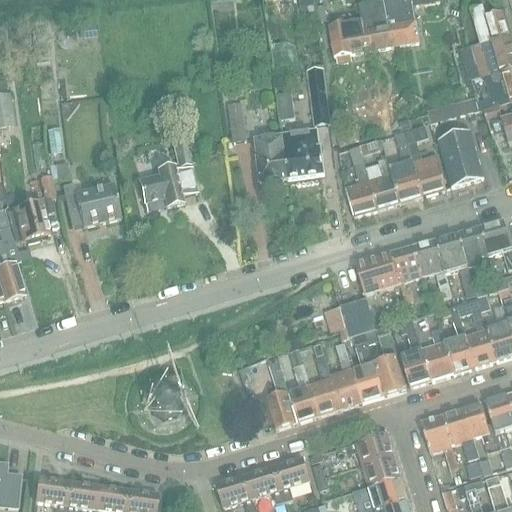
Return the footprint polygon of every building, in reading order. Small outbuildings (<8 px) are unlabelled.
[(310,23),(317,22),(313,0),(298,0),(300,13),(310,23)] [(438,0),(391,0),(383,1),(387,28),(396,27),(399,48),(418,45),(412,9),(439,5),(438,0)] [(385,17),(361,21),(363,33),(369,32),(372,53),(399,48),(396,27),(387,28),(383,1),(385,17)] [(470,10),(480,47),(511,38),(503,13),(486,18),(483,7),(470,10)] [(332,20),(333,27),(328,28),(334,59),(372,53),(369,32),(363,33),(361,21),(361,23),(346,25),(345,18),(332,20)] [(511,42),(511,38),(480,47),(470,49),(479,80),(483,79),(511,70),(511,42)] [(511,70),(483,79),(493,110),(498,109),(503,107),(511,104),(511,70)] [(328,127),(322,71),(306,73),(313,129),(328,127)] [(0,130),(14,128),(9,95),(0,96),(0,130)] [(478,98),(426,113),(430,126),(481,112),(478,98)] [(232,144),(245,143),(240,107),(228,108),(232,144)] [(498,109),(493,110),(482,113),(486,124),(501,120),(498,109)] [(509,149),(511,148),(511,120),(492,126),(495,138),(505,135),(509,149)] [(425,129),(404,136),(423,202),(448,195),(437,157),(421,161),(417,146),(429,142),(425,129)] [(451,190),(484,181),(471,135),(438,145),(451,190)] [(404,168),(390,172),(401,209),(423,202),(404,136),(395,139),(404,168)] [(288,183),(283,148),(282,138),(254,141),(256,151),(255,151),(259,186),(288,183)] [(191,168),(184,139),(171,142),(178,171),(191,168)] [(319,143),(283,148),(288,183),(310,180),(309,176),(323,174),(319,143)] [(358,149),(358,150),(361,158),(379,153),(376,144),(358,149)] [(377,216),(368,182),(365,173),(361,158),(358,150),(349,152),(359,184),(344,189),(354,223),(377,216)] [(382,178),(368,182),(377,216),(401,209),(390,172),(387,162),(386,160),(377,163),(382,178)] [(165,210),(183,206),(174,170),(157,174),(158,179),(138,183),(144,206),(163,202),(165,210)] [(14,212),(14,213),(8,214),(14,241),(20,239),(22,244),(49,238),(44,217),(54,215),(51,203),(56,202),(51,178),(40,181),(46,204),(14,212)] [(64,189),(67,202),(71,223),(81,221),(83,229),(120,220),(113,186),(75,195),(73,187),(64,189)] [(0,240),(1,244),(0,244),(0,298),(2,304),(25,297),(15,266),(18,265),(8,230),(3,212),(0,213),(0,240)] [(511,249),(504,222),(480,229),(489,260),(504,256),(509,274),(511,273),(511,249)] [(480,229),(458,236),(467,266),(489,260),(480,229)] [(458,236),(435,242),(445,277),(461,273),(464,284),(471,282),(467,267),(467,266),(458,236)] [(435,242),(413,249),(422,280),(435,276),(443,301),(452,298),(445,277),(435,242)] [(413,249),(391,255),(406,306),(413,304),(409,290),(405,291),(403,285),(422,280),(413,249)] [(406,306),(391,255),(355,265),(365,299),(400,288),(405,306),(406,306)] [(511,280),(497,285),(497,287),(499,294),(511,290),(511,280)] [(475,292),(477,301),(499,294),(497,287),(483,292),(482,290),(475,292)] [(459,296),(462,306),(476,302),(473,292),(459,296)] [(355,339),(364,336),(375,333),(366,302),(339,310),(349,341),(355,339)] [(458,341),(444,346),(454,378),(475,371),(465,339),(456,308),(441,312),(445,325),(453,323),(458,341)] [(500,329),(487,333),(497,364),(511,359),(511,335),(505,312),(504,309),(494,312),(500,329)] [(436,348),(422,353),(432,384),(454,378),(444,346),(434,314),(427,316),(433,333),(431,334),(436,348)] [(478,335),(465,339),(475,371),(497,364),(487,333),(482,317),(473,320),(478,335)] [(375,333),(364,336),(384,399),(407,392),(387,329),(375,333)] [(363,372),(352,375),(362,406),(384,399),(364,336),(355,339),(358,349),(356,350),(363,372)] [(432,384),(422,353),(418,340),(411,342),(415,355),(400,360),(410,391),(432,384)] [(343,375),(331,379),(341,412),(362,406),(352,375),(344,347),(335,349),(343,375)] [(279,398),(265,402),(252,406),(260,429),(273,425),(275,433),(298,426),(288,395),(276,359),(267,362),(279,398)] [(322,384),(309,388),(319,419),(341,412),(331,379),(324,359),(315,361),(322,384)] [(245,387),(255,383),(249,368),(239,372),(245,387)] [(301,391),(288,395),(298,426),(319,419),(309,388),(305,373),(303,368),(294,371),(301,391)] [(176,419),(183,407),(179,394),(168,387),(156,390),(148,402),(151,415),(163,422),(176,419)] [(486,406),(492,427),(500,453),(506,472),(511,470),(511,457),(505,434),(511,432),(511,411),(508,399),(486,406)] [(481,407),(463,412),(475,450),(480,448),(477,440),(481,438),(487,457),(500,453),(492,427),(487,428),(481,407)] [(463,412),(442,419),(451,448),(462,444),(468,464),(478,461),(475,450),(463,412)] [(460,476),(451,448),(442,419),(420,426),(430,457),(444,453),(452,478),(460,476)] [(379,439),(355,446),(362,469),(393,459),(386,437),(379,439)] [(353,495),(353,497),(400,482),(393,459),(362,469),(369,491),(353,495)] [(479,466),(483,478),(484,479),(493,476),(489,462),(479,466)] [(304,463),(274,471),(284,506),(293,504),(289,492),(311,486),(304,463)] [(470,482),(483,478),(479,466),(479,464),(466,468),(470,482)] [(321,469),(313,472),(316,484),(325,481),(321,469)] [(274,471),(245,480),(254,511),(255,511),(252,503),(273,497),(277,509),(284,506),(274,471)] [(486,483),(492,502),(494,511),(508,511),(498,479),(486,483)] [(254,511),(245,480),(216,489),(223,511),(244,505),(246,511),(254,511)] [(57,508),(55,511),(64,511),(68,486),(38,481),(35,505),(57,508)] [(320,496),(329,493),(325,481),(316,484),(320,496)] [(400,482),(353,497),(356,504),(371,500),(374,511),(383,511),(407,505),(400,482)] [(482,483),(464,489),(467,501),(470,511),(481,511),(476,493),(480,492),(484,490),(482,483)] [(68,486),(64,511),(73,511),(74,511),(83,511),(94,511),(98,490),(68,486)] [(467,501),(464,489),(456,491),(460,503),(467,501)] [(98,490),(94,511),(124,511),(127,494),(98,490)] [(456,511),(451,493),(442,496),(446,511),(456,511)] [(127,494),(124,511),(156,511),(158,498),(127,494)]
